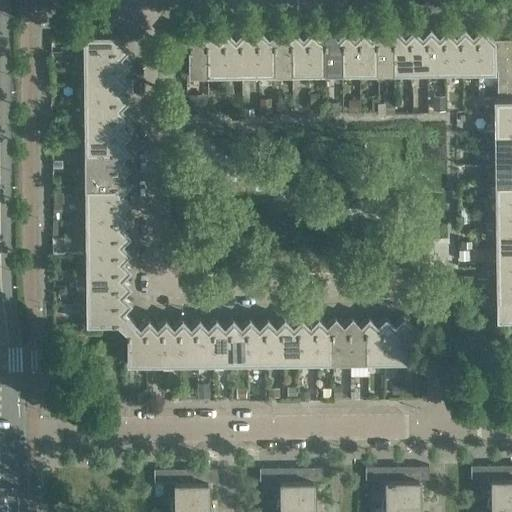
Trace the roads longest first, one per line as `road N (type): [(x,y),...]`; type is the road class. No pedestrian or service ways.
road 1 (residential): [(442,424),(435,296),(180,290),(161,283),(153,262),(149,26),(151,8),(164,0)]
road 2 (secondary): [(19,430),(8,288),(5,0)]
road 3 (residential): [(442,424),(223,428)]
road 4 (residential): [(223,428),(19,430)]
